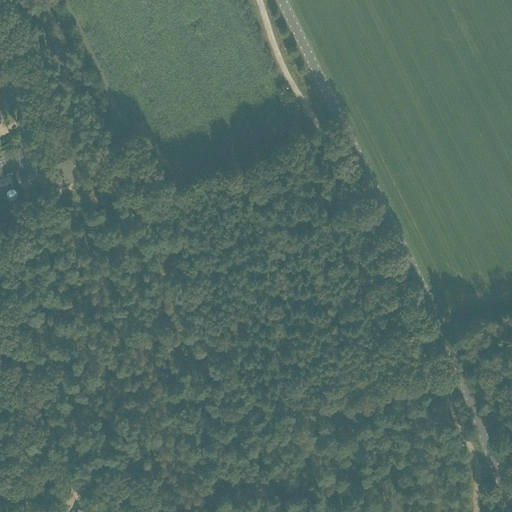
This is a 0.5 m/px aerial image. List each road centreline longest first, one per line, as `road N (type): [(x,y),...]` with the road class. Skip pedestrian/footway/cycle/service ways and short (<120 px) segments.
road 1 (tertiary): [(511,504),(443,327),(282,0)]
road 2 (track): [(32,511),(22,281),(46,170),(42,139),(0,36)]
